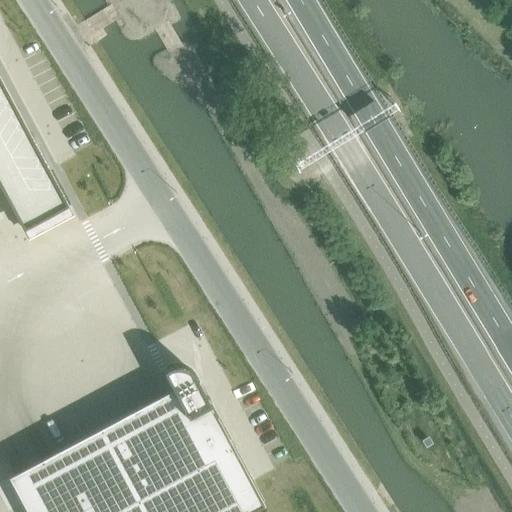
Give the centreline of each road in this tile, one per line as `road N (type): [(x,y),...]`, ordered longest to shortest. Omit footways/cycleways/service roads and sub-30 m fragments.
road 1 (unclassified): [(27,0),(349,511)]
road 2 (trunk): [(265,19),(511,426)]
road 3 (trunk): [(511,349),(297,0)]
